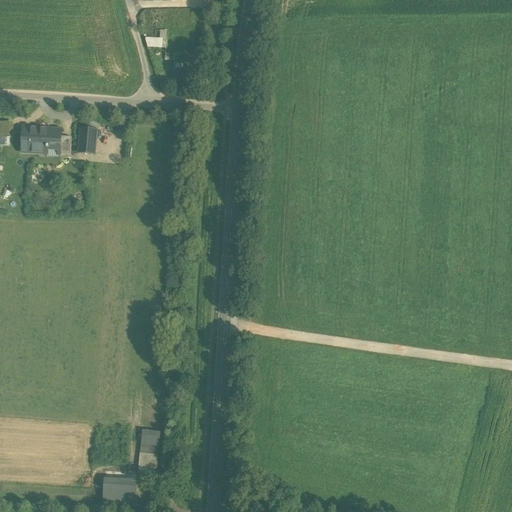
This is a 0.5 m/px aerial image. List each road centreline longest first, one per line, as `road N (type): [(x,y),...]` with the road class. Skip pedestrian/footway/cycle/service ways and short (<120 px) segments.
road 1 (tertiary): [(237,109),(212,511)]
road 2 (track): [(224,326),(511,368)]
road 3 (unclassified): [(237,109),(0,95)]
